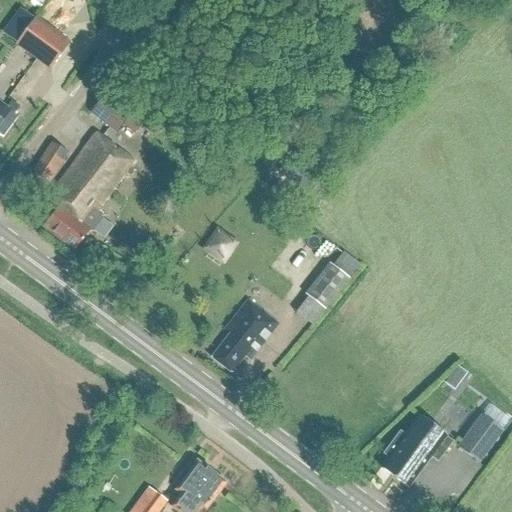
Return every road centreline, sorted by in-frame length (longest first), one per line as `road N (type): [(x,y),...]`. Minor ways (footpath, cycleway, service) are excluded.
road 1 (secondary): [(360,507),(0,240)]
road 2 (unclassified): [(0,193),(100,66)]
